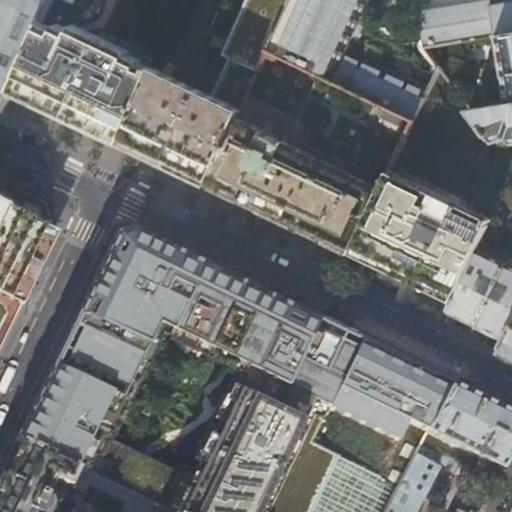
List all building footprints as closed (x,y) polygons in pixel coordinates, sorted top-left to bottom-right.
[(53,0),(0,0),(0,111),(1,112),(12,89),(53,0)] [(53,0),(12,89),(70,117),(121,142),(155,68),(74,30),(88,0),(53,0)] [(245,0),(221,53),(230,57),(212,95),(155,68),(121,142),(159,161),(208,184),(238,117),(270,48),(290,0),(245,0)] [(290,0),(270,48),(324,74),(416,118),(429,92),(376,66),(362,59),(345,51),(368,0),(290,0)] [(511,0),(484,0),(419,11),(422,29),(405,32),(407,45),(431,40),(432,46),(500,35),(511,32),(511,0)] [(511,32),(500,35),(511,104),(511,103),(511,32)] [(376,66),(383,50),(370,43),(362,59),(376,66)] [(391,170),(416,118),(324,74),(291,142),(286,140),(286,141),(265,131),(267,130),(238,117),(208,184),(260,209),(350,252),(391,170)] [(511,103),(511,104),(473,110),(495,140),(510,137),(511,141),(511,103)] [(403,175),(391,170),(350,252),(369,261),(412,282),(433,292),(453,301),(482,242),(490,225),(400,181),(403,175)] [(0,346),(37,269),(54,234),(44,204),(7,187),(0,183),(0,346)] [(129,229),(115,234),(31,409),(16,439),(169,511),(384,511),(412,458),(383,443),(351,507),(317,489),(347,428),(362,434),(370,416),(385,423),(393,409),(429,426),(451,384),(302,312),(217,271),(129,229)] [(492,247),(482,242),(453,301),(449,310),(455,313),(479,325),(508,263),(489,254),(492,247)] [(511,265),(508,263),(479,325),(500,335),(507,338),(511,328),(511,265)] [(511,328),(507,338),(501,352),(511,357),(511,328)] [(451,384),(429,426),(426,432),(432,435),(502,469),(511,449),(511,413),(509,412),(476,396),(451,384)] [(426,447),(432,435),(426,432),(419,444),(426,447)] [(169,511),(16,439),(0,472),(0,511),(169,511)] [(437,504),(459,464),(426,447),(419,444),(412,458),(384,511),(414,511),(416,509),(421,500),(423,497),(437,504)] [(479,511),(483,505),(491,489),(487,487),(478,503),(468,498),(463,499),(456,511),(479,511)]
